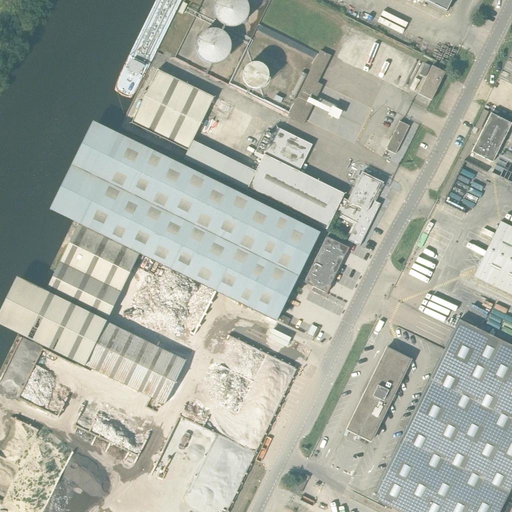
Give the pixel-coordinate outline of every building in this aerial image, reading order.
[(247,12),(247,11),(247,10),(247,9),(247,8),(247,7),(247,6),(246,6),(246,5),(246,4),(245,3),(245,2),(244,2),(244,1),(243,0),(216,0),(217,0),(216,1),(216,2),(215,2),(215,3),(214,4),(214,5),(214,6),(213,6),(213,7),(213,8),(213,9),(213,10),(212,10),(212,11),(212,12),(212,13),(213,14),(213,15),(213,16),(213,17),(213,18),(214,18),(214,19),(214,20),(215,20),(215,21),(216,22),(216,23),(217,23),(217,24),(218,24),(218,25),(219,25),(219,26),(220,26),(221,26),(221,27),(222,27),(223,27),(223,28),(224,28),(225,28),(226,29),(227,29),(228,29),(229,29),(230,29),(231,29),(232,29),(233,29),(234,29),(235,28),(236,28),(237,28),(238,27),(239,27),(239,26),(240,26),(241,25),(242,25),(242,24),(243,24),(243,23),(244,23),(244,22),(244,21),(245,21),(245,20),(246,20),(246,19),(246,18),(246,17),(247,17),(247,16),(247,15),(247,14),(247,13),(247,12)] [(422,0),(446,11),(451,0),(422,0)] [(205,32),(205,33),(204,33),(203,33),(203,34),(202,34),(201,35),(200,36),(199,37),(198,38),(197,39),(197,40),(196,40),(196,41),(196,42),(195,42),(195,43),(195,44),(195,45),(194,46),(194,47),(194,48),(194,49),(194,50),(194,51),(195,52),(195,53),(195,54),(195,55),(196,56),(196,57),(197,58),(197,59),(198,59),(198,60),(199,60),(199,61),(200,61),(200,62),(201,62),(201,63),(202,63),(203,64),(204,64),(205,65),(206,65),(207,66),(208,66),(209,66),(210,66),(211,66),(212,66),(213,66),(214,66),(215,66),(216,66),(217,66),(217,65),(218,65),(219,65),(219,64),(220,64),(221,64),(221,63),(222,63),(223,62),(224,61),(225,60),(226,59),(227,58),(227,57),(228,56),(228,55),(228,54),(229,53),(229,52),(229,51),(229,50),(229,49),(229,48),(229,47),(229,46),(229,45),(228,44),(228,43),(228,42),(227,41),(227,40),(226,39),(226,38),(225,38),(225,37),(224,37),(224,36),(223,36),(223,35),(222,35),(221,34),(220,33),(219,33),(218,32),(217,32),(216,32),(215,32),(214,32),(214,31),(213,31),(212,31),(211,31),(210,31),(209,31),(209,32),(208,32),(207,32),(206,32),(205,32)] [(288,117),(299,122),(331,57),(320,51),(288,117)] [(445,70),(449,63),(442,59),(441,62),(440,63),(440,64),(438,67),(445,70)] [(268,77),(268,76),(268,75),(268,74),(268,73),(268,72),(267,71),(267,70),(266,69),(266,68),(265,68),(265,67),(264,66),(263,66),(263,65),(262,65),(261,65),(261,64),(260,64),(259,64),(258,63),(257,63),(256,63),(255,63),(254,63),(253,63),(252,64),(251,64),(250,64),(249,65),(248,65),(247,66),(246,67),(246,68),(245,68),(245,69),(244,69),(244,70),(244,71),(243,71),(243,72),(243,73),(243,74),(242,74),(242,75),(242,76),(242,77),(242,78),(243,78),(243,79),(243,80),(243,81),(244,82),(244,83),(245,84),(246,85),(246,86),(247,86),(248,87),(249,87),(250,88),(251,88),(252,89),(253,89),(254,89),(255,89),(256,89),(257,89),(258,89),(259,89),(260,88),(261,88),(262,87),(263,87),(264,86),(264,85),(265,85),(265,84),(266,84),(266,83),(267,82),(267,81),(268,80),(268,79),(268,78),(268,77)] [(418,95),(431,101),(444,73),(432,66),(424,81),(419,92),(418,95)] [(133,125),(188,151),(214,97),(159,71),(133,125)] [(470,151),(491,162),(511,123),(490,112),(470,151)] [(385,150),(395,155),(409,127),(399,122),(385,150)] [(48,211),(78,226),(118,143),(88,128),(48,211)] [(326,230),(335,212),(357,223),(349,240),(359,245),(367,229),(368,229),(373,217),(371,216),(373,212),(373,209),(369,207),(380,184),(362,175),(349,202),(342,198),(344,194),(298,172),(312,145),(277,128),(246,191),(326,230)] [(255,152),(261,154),(265,144),(260,142),(255,152)] [(276,322),(279,315),(316,240),(118,143),(78,226),(276,322)] [(511,227),(498,221),(471,276),(511,295),(511,227)] [(326,237),(315,260),(304,283),(326,294),(337,271),(349,248),(326,237)] [(0,306),(0,325),(24,336),(42,298),(44,294),(13,279),(0,306)] [(289,320),(279,315),(276,322),(286,327),(289,320)] [(413,414),(374,494),(372,498),(399,511),(499,511),(511,486),(511,346),(459,320),(413,414)] [(274,329),(269,338),(288,347),(293,338),(274,329)] [(346,430),(370,442),(410,359),(386,348),(346,430)]
